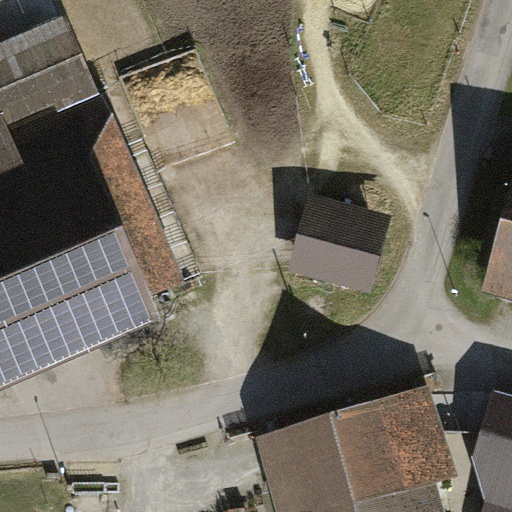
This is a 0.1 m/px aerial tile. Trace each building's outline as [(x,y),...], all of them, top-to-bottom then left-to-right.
[(0,370),(149,306),(88,166),(110,123),(66,22),(0,50),(0,370)] [(394,237),(315,215),(300,271),(379,293),(394,237)] [(511,251),(499,300),(511,303),(511,251)] [(511,471),(500,511),(511,511),(511,401),(506,399),(492,447),(511,453),(511,471)] [(308,484),(316,511),(338,511),(450,480),(431,413),(284,455),(293,489),(308,484)] [(422,511),(417,492),(340,511),(422,511)]
